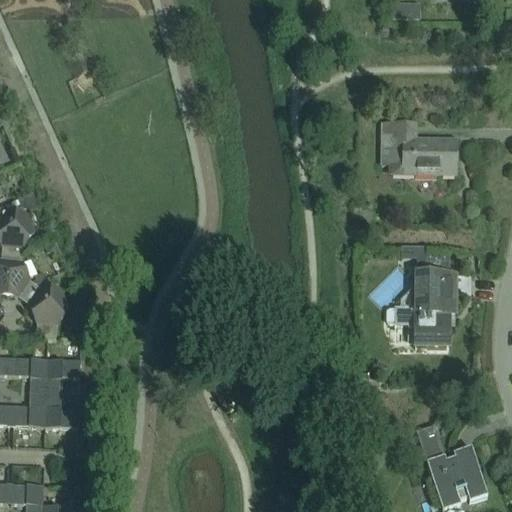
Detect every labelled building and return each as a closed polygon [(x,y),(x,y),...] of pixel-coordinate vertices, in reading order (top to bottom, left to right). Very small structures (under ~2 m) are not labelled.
[(75,81),(90,74),(82,56),(67,63),(75,81)] [(414,146),(414,141),(403,141),(403,130),(380,130),(380,170),(391,170),(391,180),(455,180),(454,145),(414,146)] [(24,218),(4,216),(0,221),(0,248),(1,250),(0,258),(0,264),(19,266),(21,252),(32,236),(24,218)] [(53,246),(43,250),(46,257),(54,259),(58,257),(53,246)] [(448,261),(424,260),(424,272),(448,273),(448,261)] [(28,284),(19,266),(0,264),(0,299),(16,301),(28,309),(39,292),(28,284)] [(389,313),(385,315),(385,326),(388,329),(393,329),(413,330),(413,352),(447,352),(448,332),(448,319),(453,319),(453,301),(453,282),(453,279),(424,278),(424,289),(416,289),(399,305),(399,311),(393,311),(393,313),(389,313)] [(59,294),(39,292),(28,309),(36,327),(34,343),(54,344),(56,329),(67,312),(59,294)] [(0,380),(12,381),(12,363),(0,363),(0,380)] [(44,398),(45,365),(12,363),(12,381),(29,382),(28,398),(44,398)] [(79,366),(45,365),(44,398),(60,399),(61,383),(78,383),(79,366)] [(43,432),(44,398),(28,398),(28,412),(13,411),(12,431),(43,432)] [(77,433),(77,416),(60,415),(60,399),(44,398),(43,432),(77,433)] [(0,410),(0,430),(8,431),(9,411),(0,410)] [(424,463),(443,456),(435,429),(416,436),(424,463)] [(486,500),(478,476),(469,452),(453,458),(454,461),(446,464),(444,460),(425,466),(440,511),(449,511),(459,509),(458,504),(467,501),(468,506),(486,500)] [(41,511),(41,510),(42,490),(10,489),(9,509),(24,510),(24,511),(41,511)]
